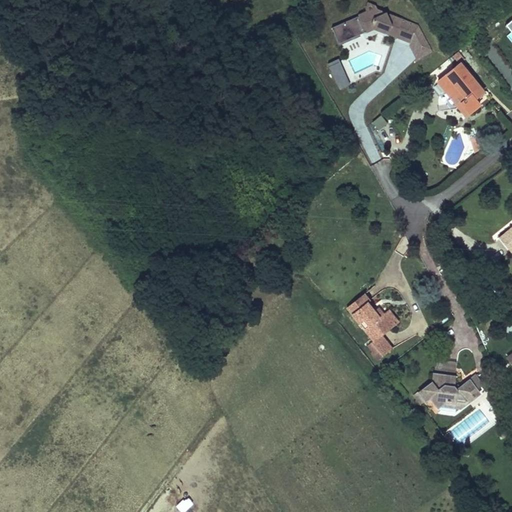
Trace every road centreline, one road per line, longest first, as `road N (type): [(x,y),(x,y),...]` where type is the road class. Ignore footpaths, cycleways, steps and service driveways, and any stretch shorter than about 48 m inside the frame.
road 1 (unknown): [(392,169),(419,212),(462,356)]
road 2 (residential): [(414,214),(511,142)]
